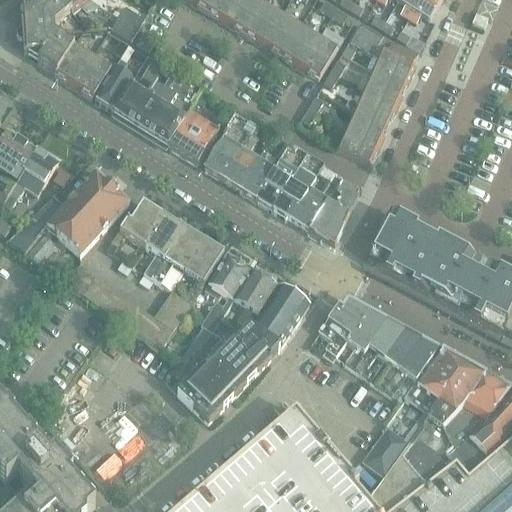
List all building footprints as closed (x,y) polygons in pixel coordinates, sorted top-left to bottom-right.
[(53,29),(69,15),(56,0),(37,0),(32,4),(38,10),(35,13),(20,14),(21,31),(19,31),(15,34),(15,39),(20,41),(22,41),(23,58),(38,57),(41,59),(36,67),(54,78),(72,51),(54,40),(53,29)] [(85,0),(56,0),(69,15),(71,17),(81,9),(86,14),(87,15),(94,14),(98,10),(88,3),(85,0)] [(85,0),(88,3),(98,10),(100,11),(104,3),(99,0),(85,0)] [(153,10),(158,0),(146,0),(144,4),(153,10)] [(192,0),(189,6),(207,17),(217,0),(192,0)] [(217,0),(207,17),(226,28),(242,0),(217,0)] [(242,0),(226,28),(244,39),(264,7),(251,0),(242,0)] [(389,2),(395,6),(398,0),(377,0),(376,3),(385,8),(389,2)] [(400,18),(407,22),(420,0),(398,0),(395,6),(404,11),(400,18)] [(442,0),(420,0),(407,22),(416,27),(420,21),(427,25),(442,0)] [(340,9),(349,14),(353,7),(344,2),(340,9)] [(244,39),(262,50),(282,18),(264,7),(244,39)] [(319,14),(331,22),(335,14),(324,7),(319,14)] [(363,13),(353,7),(349,14),(359,20),(363,13)] [(120,18),(118,22),(138,34),(145,23),(124,11),(120,18)] [(347,21),(335,14),(331,22),(342,29),(347,21)] [(472,28),(481,32),(487,22),(477,17),(472,28)] [(262,50),(281,62),(300,30),(282,18),(262,50)] [(376,21),(371,28),(379,33),(383,26),(376,21)] [(132,45),(138,34),(118,22),(111,32),(132,45)] [(390,39),(394,33),(383,26),(379,33),(390,39)] [(281,62),(299,73),(319,41),(300,30),(281,62)] [(377,63),(372,75),(407,90),(415,73),(412,72),(417,59),(390,47),(390,49),(359,30),(348,46),(368,59),(377,63)] [(149,56),(157,43),(146,35),(137,48),(149,56)] [(396,43),(406,50),(411,43),(400,36),(396,43)] [(318,84),(337,52),(319,41),(299,73),(318,84)] [(121,61),(128,51),(129,49),(121,44),(112,59),(120,63),(121,61)] [(54,78),(52,81),(71,93),(92,60),(73,49),(72,51),(54,78)] [(349,63),(354,55),(346,50),(341,58),(349,63)] [(120,63),(119,65),(125,68),(133,54),(128,51),(121,61),(120,63)] [(92,60),(71,93),(90,105),(111,72),(92,60)] [(94,107),(112,118),(131,87),(130,87),(132,85),(120,77),(125,69),(125,68),(119,65),(94,107)] [(337,65),(330,77),(338,81),(345,70),(337,65)] [(511,143),(511,140),(511,66),(511,67),(506,83),(503,82),(498,95),(507,99),(492,136),(511,143)] [(372,75),(363,94),(398,110),(407,90),(372,75)] [(331,93),(338,81),(330,77),(323,88),(331,93)] [(147,97),(131,87),(112,118),(139,135),(165,94),(153,87),(147,97)] [(176,101),(165,94),(139,135),(166,151),(185,121),(170,111),(176,101)] [(363,94),(354,114),(389,130),(398,110),(363,94)] [(202,96),(196,106),(203,111),(209,100),(202,96)] [(314,102),(307,114),(315,119),(322,107),(314,102)] [(308,130),(315,119),(307,114),(300,125),(308,130)] [(354,114),(345,135),(380,150),(389,130),(354,114)] [(188,116),(185,121),(166,151),(196,170),(218,134),(188,116)] [(256,129),(248,141),(252,144),(260,131),(256,129)] [(203,174),(221,185),(248,141),(230,130),(206,169),(203,174)] [(5,135),(0,141),(0,177),(1,178),(0,178),(0,184),(6,189),(1,197),(7,201),(11,194),(12,195),(37,156),(18,143),(19,142),(9,135),(8,137),(5,135)] [(380,150),(345,135),(336,156),(370,172),(380,150)] [(252,144),(248,141),(221,185),(238,195),(257,165),(247,159),(255,146),(252,144)] [(7,201),(2,209),(10,214),(20,200),(24,193),(37,201),(57,169),(52,165),(53,163),(43,157),(42,158),(37,156),(12,195),(11,194),(7,201)] [(263,169),(257,165),(238,195),(255,206),(274,175),(263,169)] [(278,168),(274,175),(255,206),(272,216),(295,178),(278,168)] [(324,170),(317,180),(327,187),(334,176),(324,170)] [(60,173),(53,185),(63,191),(70,179),(60,173)] [(296,178),(295,178),(272,216),(289,227),(308,195),(315,184),(299,174),(296,178)] [(6,241),(1,245),(5,249),(24,259),(37,244),(36,243),(47,230),(80,261),(129,209),(95,177),(76,197),(72,197),(67,202),(68,206),(62,212),(51,201),(9,244),(6,241)] [(335,212),(326,206),(306,237),(333,254),(358,198),(343,188),(335,200),(340,203),(335,212)] [(289,227),(306,237),(326,206),(308,195),(289,227)] [(123,239),(145,252),(164,222),(142,209),(131,227),(126,224),(119,236),(123,239)] [(366,270),(492,337),(503,317),(493,311),(509,282),(388,217),(366,270)] [(164,264),(164,265),(184,234),(164,222),(145,252),(156,259),(143,280),(151,285),(164,264)] [(12,231),(0,223),(0,237),(5,241),(12,231)] [(160,290),(171,297),(183,277),(184,277),(204,246),(184,234),(164,265),(172,270),(160,290)] [(118,235),(110,247),(116,251),(123,239),(119,236),(118,235)] [(36,267),(54,247),(44,239),(26,258),(36,267)] [(224,258),(204,246),(184,277),(204,290),(224,258)] [(200,330),(202,331),(212,337),(232,305),(250,275),(228,261),(205,297),(219,306),(223,299),(227,302),(221,311),(215,307),(200,330)] [(121,266),(117,273),(126,280),(131,273),(121,266)] [(63,288),(77,298),(91,278),(80,270),(63,288)] [(227,345),(226,347),(232,352),(249,336),(276,291),(250,275),(232,305),(245,313),(236,327),(237,328),(227,345)] [(92,279),(91,278),(77,298),(91,307),(104,289),(92,280),(92,279)] [(143,280),(138,287),(148,293),(153,286),(143,280)] [(511,346),(511,283),(509,282),(493,311),(503,317),(492,337),(499,341),(511,346)] [(91,307),(105,317),(118,298),(104,289),(91,307)] [(307,310),(276,291),(249,336),(278,354),(279,354),(307,310)] [(190,309),(171,297),(162,310),(181,323),(190,309)] [(105,317),(119,327),(132,308),(118,298),(105,317)] [(345,348),(367,317),(346,306),(341,312),(336,310),(316,338),(329,347),(324,355),(335,363),(345,348)] [(119,327),(132,336),(146,318),(132,308),(119,327)] [(162,310),(153,323),(159,328),(172,337),(181,323),(162,310)] [(342,368),(355,377),(361,368),(360,366),(387,328),(367,317),(345,348),(353,353),(342,368)] [(153,323),(146,318),(132,336),(146,346),(159,328),(153,323)] [(160,356),(172,337),(159,328),(146,346),(160,356)] [(375,360),(383,365),(402,337),(387,328),(360,366),(361,368),(355,377),(368,386),(372,379),(365,374),(375,360)] [(202,331),(197,339),(205,345),(213,338),(212,337),(202,331)] [(207,427),(278,354),(249,336),(232,352),(226,347),(176,397),(207,427)] [(376,392),(384,398),(419,346),(402,337),(383,365),(389,370),(381,381),(383,383),(376,392)] [(197,339),(191,347),(198,353),(205,345),(197,339)] [(436,356),(419,346),(384,398),(391,402),(406,381),(414,387),(436,356)] [(191,347),(186,356),(191,360),(198,353),(191,347)] [(186,356),(180,365),(183,368),(191,360),(186,356)] [(406,407),(426,421),(463,370),(440,358),(406,407)] [(463,370),(426,421),(425,422),(442,434),(441,433),(461,413),(474,397),(484,381),(463,370)] [(502,391),(484,381),(474,397),(461,413),(441,433),(442,434),(455,454),(468,442),(466,440),(480,431),(481,432),(509,394),(502,391)] [(414,387),(406,382),(391,403),(399,408),(414,387)] [(511,395),(509,394),(481,432),(480,431),(466,440),(468,442),(455,454),(453,455),(447,461),(454,469),(460,463),(472,474),(511,431),(511,395)] [(93,511),(94,511),(65,479),(60,483),(53,475),(56,472),(39,453),(35,456),(0,415),(0,483),(4,488),(16,477),(31,494),(40,486),(43,490),(46,488),(50,492),(26,511),(93,511)] [(370,511),(366,508),(367,507),(354,493),(358,490),(295,416),(183,511),(370,511)] [(453,471),(454,469),(447,461),(453,455),(455,454),(442,434),(425,422),(367,507),(366,508),(370,511),(474,511),(484,503),(468,484),(466,486),(453,471)] [(511,511),(511,446),(468,484),(484,503),(474,511),(511,511)]
